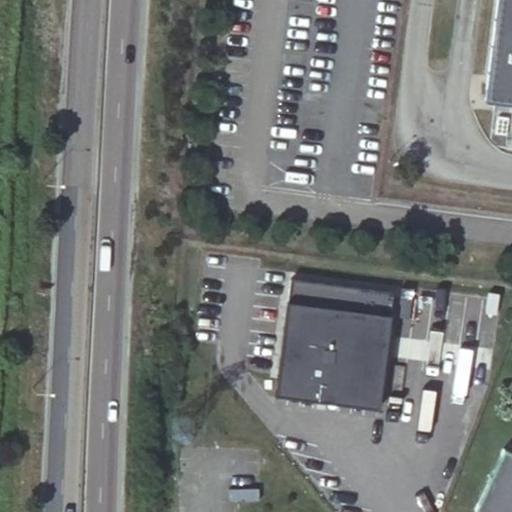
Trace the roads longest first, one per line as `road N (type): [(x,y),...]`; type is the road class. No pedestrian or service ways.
road 1 (primary): [(87,0),(60,511)]
road 2 (primary): [(99,511),(122,0)]
